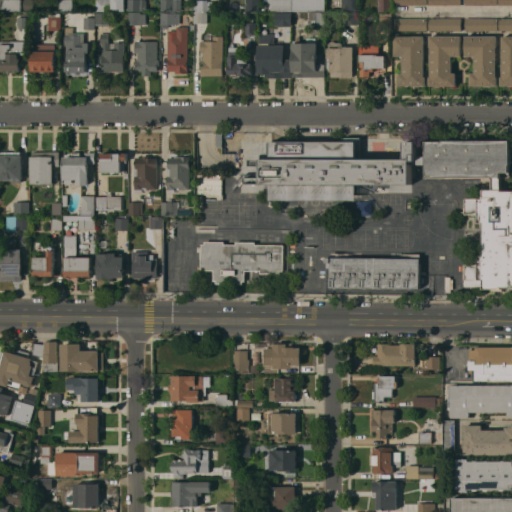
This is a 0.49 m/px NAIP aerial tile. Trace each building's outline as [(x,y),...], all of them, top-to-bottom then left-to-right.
[(21,0),(21,11),(1,11),(1,0),(21,0)] [(34,0),(34,8),(33,8),(33,10),(24,10),(24,0),(34,0)] [(60,0),(73,0),(73,10),(60,10),(60,0)] [(124,0),(124,11),(113,11),(96,11),(95,0),(124,0)] [(128,10),(128,0),(146,0),(147,1),(147,3),(146,3),(146,4),(147,4),(147,10),(128,10)] [(162,11),(162,0),(182,0),(182,11),(162,11)] [(195,11),(195,0),(208,0),(208,1),(213,1),(213,11),(195,11)] [(259,0),(259,11),(228,10),(228,0),(259,0)] [(292,0),(292,10),(271,10),(271,0),(292,0)] [(310,11),(293,11),(293,0),(326,0),(326,11),(310,11)] [(358,0),(358,10),(339,10),(339,1),(342,1),(342,0),(358,0)] [(379,0),(391,0),(391,11),(379,11),(379,0)] [(213,12),(208,12),(208,14),(214,14),(214,18),(208,18),(208,23),(194,23),(194,11),(195,11),(213,11),(213,12)] [(326,11),(326,25),(310,25),(310,11),(326,11)] [(109,12),(109,24),(107,24),(107,25),(96,25),(96,24),(95,12),(109,12)] [(141,12),(141,13),(146,13),(146,24),(141,24),(141,25),(129,25),(128,12),(141,12)] [(177,24),(161,24),(161,12),(168,12),(168,13),(177,13),(177,24)] [(293,12),(293,25),(276,25),(276,12),(293,12)] [(359,24),(348,25),(347,12),(358,12),(359,24)] [(61,30),(49,30),(48,16),(56,16),(56,13),(60,13),(60,16),(61,16),(61,30)] [(95,13),(95,17),(95,29),(85,29),(85,15),(87,15),(87,13),(95,13)] [(27,28),(18,28),(18,18),(27,17),(27,28)] [(391,17),(392,28),(381,28),(381,17),(391,17)] [(427,18),(427,30),(395,30),(395,18),(427,18)] [(462,18),(462,30),(429,30),(429,18),(462,18)] [(498,18),(498,30),(466,30),(466,18),(498,18)] [(511,18),(511,30),(500,30),(500,18),(511,18)] [(82,27),(82,32),(85,32),(85,42),(90,42),(90,54),(87,54),(87,70),(86,70),(86,72),(81,72),(81,74),(76,74),(76,72),(71,72),(71,73),(67,73),(67,70),(67,61),(69,61),(69,53),(67,53),(67,44),(65,44),(66,26),(82,27)] [(188,73),(176,73),(176,71),(168,71),(168,30),(174,30),(174,32),(177,32),(177,26),(188,26),(188,73)] [(103,62),(101,62),(101,54),(103,54),(102,44),(101,44),(101,33),(109,33),(109,41),(110,41),(110,43),(115,43),(115,41),(111,41),(111,37),(116,37),(116,42),(125,42),(125,58),(124,58),(124,71),(103,71),(103,62)] [(259,44),(259,34),(275,34),(275,44),(286,45),(285,59),(293,59),(293,77),(266,77),(266,73),(258,73),(259,44)] [(442,85),(442,86),(434,86),(434,85),(429,85),(429,78),(431,78),(431,46),(430,46),(430,35),(462,35),(462,37),(461,37),(461,54),(462,54),(462,55),(457,55),(457,57),(452,61),(452,72),(457,72),(456,85),(442,85)] [(497,76),(498,76),(498,85),(493,85),(493,86),(485,86),(485,85),(471,85),(471,72),(475,72),(475,61),(473,61),(470,58),(470,56),(466,56),(466,35),(497,35),(497,47),(497,76)] [(224,59),(223,59),(224,75),(202,75),(202,61),(201,61),(201,40),(215,40),(215,36),(224,36),(224,59)] [(425,36),(425,76),(426,76),(426,85),(421,85),(421,86),(414,86),(414,85),(399,85),(399,76),(399,73),(400,73),(400,72),(403,72),(403,59),(400,59),(400,55),(394,55),(394,36),(425,36)] [(511,36),(511,85),(501,85),(501,76),(502,76),(502,36),(511,36)] [(326,76),(294,76),(293,43),(307,43),(307,38),(317,38),(317,42),(318,42),(318,63),(326,63),(326,76)] [(0,41),(28,41),(28,54),(19,54),(19,58),(20,58),(20,71),(13,71),(14,72),(6,72),(6,71),(0,71),(0,41)] [(158,41),(158,59),(159,59),(159,71),(152,71),(152,75),(143,75),(143,71),(136,71),(136,60),(138,60),(138,52),(135,52),(135,41),(158,41)] [(354,72),(353,72),(353,76),(329,77),(329,58),(328,58),(328,47),(329,47),(329,43),(330,42),(331,41),(333,41),(337,42),(341,42),(343,44),(343,45),(354,46),(354,72)] [(55,44),(55,50),(56,50),(56,71),(47,71),(47,72),(40,72),(40,71),(33,71),(33,69),(31,69),(31,63),(33,63),(33,48),(34,48),(34,44),(55,44)] [(228,73),(228,64),(229,64),(229,47),(239,47),(239,56),(252,56),(252,73),(250,73),(250,75),(248,75),(237,75),(237,73),(228,73)] [(378,54),(379,55),(386,55),(386,68),(374,68),(374,71),(370,71),(370,76),(361,76),(360,54),(378,54)] [(361,137),(361,158),(400,158),(400,153),(406,153),(406,141),(417,141),(417,156),(427,156),(427,141),(443,141),(443,140),(511,140),(511,164),(510,164),(511,177),(503,177),(503,190),(511,190),(511,287),(503,287),(504,290),(494,290),(494,288),(484,288),(484,286),(465,286),(465,279),(466,279),(466,277),(464,277),(464,273),(466,273),(466,271),(464,271),(464,266),(466,266),(466,264),(480,264),(480,255),(485,255),(485,222),(479,222),(479,213),(466,213),(466,198),(485,198),(485,189),(494,189),(494,176),(427,177),(427,164),(412,164),(412,183),(358,184),(358,199),(272,200),(272,184),(246,184),(246,177),(262,177),(262,159),(268,159),(268,142),(271,142),(271,141),(344,140),(344,137),(355,137),(361,137)] [(0,151),(22,151),(22,154),(24,154),(24,180),(22,180),(22,182),(13,182),(13,180),(0,180),(0,151)] [(31,156),(33,156),(33,151),(60,151),(60,166),(54,166),(54,183),(53,183),(53,184),(41,184),(41,183),(31,183),(31,156)] [(64,156),(72,156),(72,152),(82,152),(82,153),(86,153),(86,152),(96,152),(96,163),(89,163),(89,185),(78,185),(78,179),(72,179),(72,183),(70,183),(70,184),(65,184),(65,179),(64,179),(64,156)] [(102,153),(128,153),(128,160),(127,160),(127,163),(125,163),(125,171),(102,171),(102,153)] [(158,189),(148,189),(148,190),(143,190),(143,192),(135,192),(135,175),(135,167),(136,167),(136,157),(143,157),(143,155),(149,155),(149,157),(158,157),(158,189)] [(190,189),(180,189),(176,189),(176,191),(171,191),(171,189),(168,189),(168,167),(169,167),(169,157),(174,157),(174,155),(181,155),(181,156),(191,156),(190,189)] [(222,194),(223,194),(223,199),(217,199),(217,196),(206,196),(206,194),(203,194),(203,206),(198,206),(198,174),(222,174),(222,194)] [(108,196),(108,193),(112,193),(112,196),(122,196),(122,209),(97,210),(97,196),(108,196)] [(95,214),(80,214),(80,207),(80,206),(82,206),(82,195),(95,195),(95,214)] [(129,202),(130,202),(130,200),(139,200),(139,202),(143,201),(143,214),(140,214),(140,215),(129,215),(129,202)] [(15,201),(30,201),(30,215),(14,214),(15,201)] [(162,201),(180,201),(180,206),(178,206),(178,215),(162,215),(162,201)] [(62,202),(62,214),(53,214),(53,202),(62,202)] [(30,216),(30,229),(17,229),(18,230),(8,231),(7,216),(30,216)] [(79,216),(96,216),(96,229),(79,229),(79,216)] [(52,218),(63,218),(63,230),(52,229),(52,218)] [(129,218),(129,230),(115,230),(116,218),(129,218)] [(65,235),(77,235),(78,257),(92,257),(92,271),(92,275),(78,276),(78,277),(72,277),(72,275),(66,275),(65,235)] [(1,238),(17,238),(18,248),(22,248),(23,257),(23,268),(22,268),(23,280),(1,281),(0,268),(0,250),(1,250),(0,247),(0,241),(1,241),(1,238)] [(216,283),(216,280),(214,280),(214,270),(201,270),(201,259),(200,259),(200,251),(202,251),(202,243),(205,243),(205,241),(224,241),(224,244),(236,244),(236,241),(255,241),(255,244),(284,244),(284,271),(280,271),(280,273),(261,273),(261,270),(245,270),(245,281),(243,281),(243,284),(216,283)] [(35,275),(35,256),(48,256),(49,247),(55,247),(55,275),(35,275)] [(148,251),(148,250),(154,250),(154,254),(155,254),(155,260),(158,260),(158,281),(140,281),(140,278),(132,278),(132,251),(148,251)] [(98,253),(109,253),(109,252),(117,252),(117,253),(123,253),(123,256),(125,256),(125,277),(114,277),(114,281),(109,281),(109,279),(98,278),(98,253)] [(331,287),(331,267),(327,267),(327,257),(332,257),(332,252),(344,253),(344,257),(413,258),(413,253),(421,253),(421,288),(331,287)] [(58,341),(58,371),(44,371),(44,341),(58,341)] [(42,356),(32,355),(34,343),(44,344),(42,356)] [(62,343),(82,343),(82,350),(101,350),(101,351),(104,351),(104,369),(100,369),(100,370),(62,371),(62,343)] [(264,354),(266,354),(266,348),(269,348),(269,346),(270,345),(272,343),(273,343),(275,344),(284,344),(284,343),(293,343),(293,347),(296,347),(295,348),(302,348),(302,365),(293,365),(293,368),(274,368),(274,367),(264,367),(264,354)] [(379,344),(389,344),(402,344),(416,344),(416,365),(374,365),(374,355),(378,355),(379,344)] [(511,347),(511,380),(479,380),(479,382),(476,382),(475,382),(475,381),(474,380),(474,373),(471,373),(470,349),(476,349),(476,347),(511,347)] [(11,380),(9,386),(0,383),(0,358),(2,352),(1,352),(2,350),(4,351),(6,352),(7,350),(34,358),(33,360),(39,361),(37,367),(38,367),(35,376),(36,376),(33,386),(11,380)] [(248,359),(250,359),(250,370),(243,370),(243,373),(235,373),(235,350),(248,350),(248,359)] [(441,369),(426,369),(427,356),(441,356),(441,369)] [(210,376),(210,386),(206,386),(206,395),(204,395),(204,401),(200,401),(200,402),(189,401),(189,400),(173,400),(173,391),(169,391),(169,384),(172,384),(172,375),(210,376)] [(396,381),(398,381),(398,387),(396,387),(396,388),(393,388),(393,397),(385,397),(385,402),(375,402),(375,398),(373,398),(373,391),(375,391),(375,380),(379,380),(379,377),(380,377),(380,375),(396,375),(396,381)] [(83,401),(83,394),(77,394),(77,389),(69,389),(67,389),(67,377),(84,377),(84,378),(100,378),(100,386),(101,386),(101,393),(100,393),(100,401),(83,401)] [(270,389),(271,389),(271,377),(277,377),(294,377),(294,386),(296,386),(296,394),(298,394),(298,398),(296,398),(296,401),(290,401),(288,401),(289,401),(277,401),(277,400),(270,400),(270,389)] [(511,416),(508,416),(508,412),(470,411),(470,417),(452,417),(452,409),(448,409),(448,384),(452,384),(452,385),(459,385),(459,384),(464,384),(464,385),(511,384),(511,416)] [(0,385),(4,387),(3,392),(14,396),(13,401),(9,415),(6,414),(6,415),(0,413),(0,385)] [(38,396),(35,406),(24,403),(27,392),(38,396)] [(61,406),(48,406),(48,394),(61,394),(61,406)] [(216,406),(216,394),(228,394),(228,399),(234,399),(235,406),(216,406)] [(437,396),(437,397),(441,397),(441,407),(414,407),(414,396),(437,396)] [(234,399),(238,399),(244,399),(254,399),(254,407),(238,407),(238,406),(235,406),(234,399)] [(91,413),(91,407),(98,407),(98,415),(100,415),(100,425),(102,425),(101,432),(100,432),(100,443),(82,442),(82,444),(77,444),(77,442),(71,442),(71,430),(82,431),(82,423),(77,423),(78,418),(76,418),(76,415),(77,415),(77,413),(91,413)] [(250,407),(250,420),(238,420),(238,407),(250,407)] [(51,426),(46,426),(45,434),(37,434),(37,433),(36,433),(36,422),(38,422),(38,409),(52,409),(51,426)] [(194,439),(184,439),(184,438),(174,439),(174,430),(173,430),(173,425),(174,425),(174,409),(178,409),(194,409),(194,439)] [(395,409),(396,423),(393,423),(394,433),(388,433),(388,438),(378,439),(377,430),(373,430),(373,416),(374,416),(374,409),(395,409)] [(297,412),(297,417),(298,417),(298,426),(297,426),(297,434),(273,434),(273,433),(269,433),(269,412),(297,412)] [(431,432),(431,419),(441,419),(441,432),(442,432),(442,443),(419,443),(419,432),(431,432)] [(444,450),(444,420),(456,420),(456,450),(444,450)] [(511,454),(464,454),(464,425),(483,425),(483,430),(506,430),(506,427),(511,427),(511,454)] [(0,430),(4,432),(6,426),(14,428),(13,433),(15,434),(9,452),(1,450),(0,451),(0,430)] [(230,430),(230,443),(216,443),(216,430),(230,430)] [(41,463),(41,456),(42,456),(42,454),(42,444),(53,444),(53,457),(50,457),(50,463),(41,463)] [(251,457),(238,457),(238,444),(251,444),(251,457)] [(209,472),(197,472),(190,472),(190,473),(184,473),(184,478),(174,478),(175,471),(173,471),(173,461),(174,461),(174,459),(182,459),(182,453),(184,453),(184,448),(186,448),(186,445),(188,445),(188,449),(198,449),(198,447),(201,447),(201,450),(206,450),(206,456),(209,456),(209,472)] [(393,447),(393,452),(402,452),(402,466),(395,466),(395,471),(392,473),(379,473),(373,473),(373,447),(393,447)] [(271,454),(271,450),(273,450),(273,448),(277,448),(277,450),(281,450),(281,448),(288,448),(288,449),(298,449),(298,470),(297,470),(297,472),(286,472),(286,469),(271,470),(271,469),(264,469),(264,455),(271,454)] [(101,452),(101,473),(83,473),(83,475),(78,475),(57,475),(57,472),(56,472),(56,461),(57,461),(57,452),(101,452)] [(25,456),(22,466),(10,463),(13,453),(25,456)] [(511,460),(511,489),(507,489),(505,490),(503,490),(501,489),(490,489),(489,490),(486,490),(485,489),(479,489),(478,490),(475,490),(474,489),(469,489),(469,491),(458,491),(458,458),(470,458),(470,461),(511,460)] [(0,491),(0,461),(1,462),(2,464),(0,471),(0,475),(9,478),(6,488),(4,488),(2,492),(0,491)] [(234,463),(234,478),(222,478),(222,466),(224,466),(224,463),(234,463)] [(419,465),(419,466),(434,467),(434,473),(440,473),(440,478),(434,478),(407,478),(407,465),(419,465)] [(53,488),(40,488),(40,478),(53,478),(53,488)] [(174,481),(211,481),(211,492),(203,492),(203,495),(199,495),(199,506),(174,506),(174,496),(172,496),(172,491),(174,491),(174,481)] [(235,481),(245,481),(245,501),(236,501),(235,481)] [(398,481),(398,509),(378,509),(378,497),(373,497),(373,489),(374,489),(374,481),(398,481)] [(100,491),(102,491),(102,499),(100,499),(100,507),(79,507),(79,483),(100,483),(100,491)] [(296,507),(285,507),(285,509),(278,509),(278,508),(276,508),(276,507),(269,507),(269,486),(296,486),(296,507)] [(21,505),(3,500),(7,487),(25,492),(21,505)] [(511,497),(511,511),(453,511),(453,497),(511,497)] [(0,511),(0,500),(11,504),(8,511),(0,511)] [(435,511),(418,511),(418,503),(431,502),(431,503),(435,503),(435,511)] [(218,511),(218,503),(230,503),(234,503),(234,511),(218,511)]
